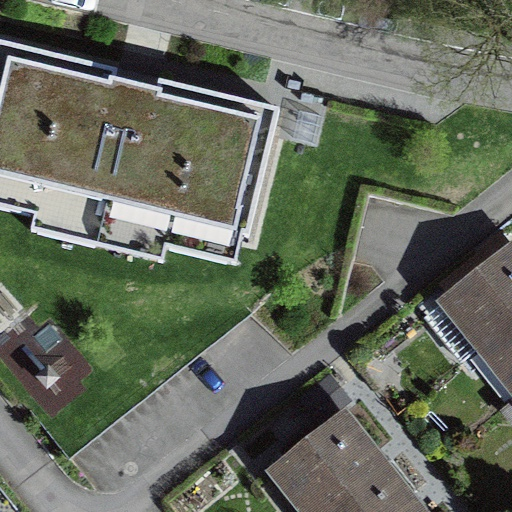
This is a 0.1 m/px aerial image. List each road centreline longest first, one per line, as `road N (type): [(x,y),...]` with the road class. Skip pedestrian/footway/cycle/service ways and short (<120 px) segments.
road 1 (residential): [(117,511),(511,190)]
road 2 (residential): [(511,70),(203,0)]
